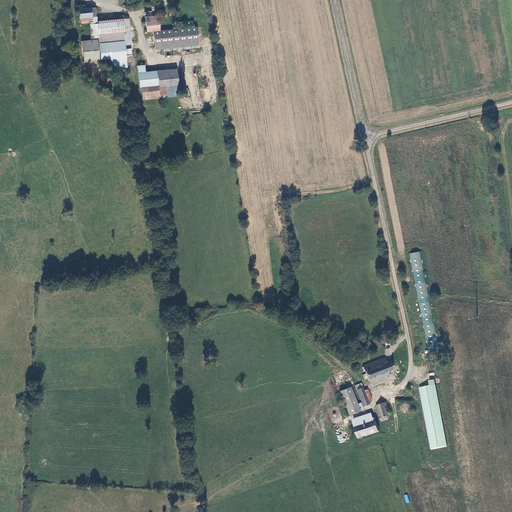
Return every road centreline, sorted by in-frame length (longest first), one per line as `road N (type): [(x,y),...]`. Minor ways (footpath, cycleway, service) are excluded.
road 1 (unclassified): [(363,136),(408,342),(407,380),(387,391)]
road 2 (unclassified): [(511,102),(363,136)]
road 3 (unclassified): [(333,0),(363,136)]
